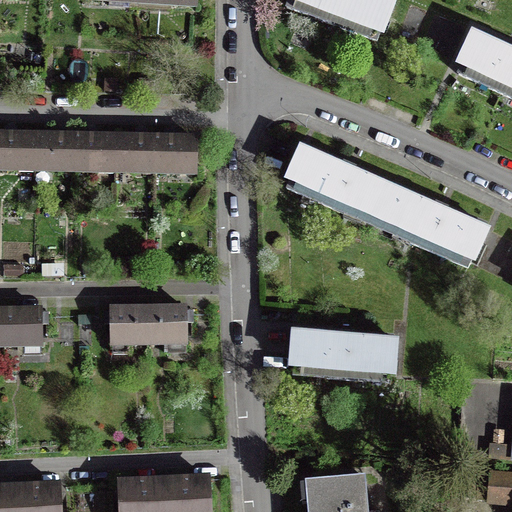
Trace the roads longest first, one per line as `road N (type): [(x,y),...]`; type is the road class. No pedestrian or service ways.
road 1 (residential): [(511,187),(351,116),(243,81)]
road 2 (residential): [(0,472),(256,461)]
road 3 (residential): [(243,122),(0,118)]
road 4 (residential): [(242,291),(0,291)]
road 5 (residential): [(256,461),(242,291)]
road 6 (residential): [(242,291),(243,122)]
